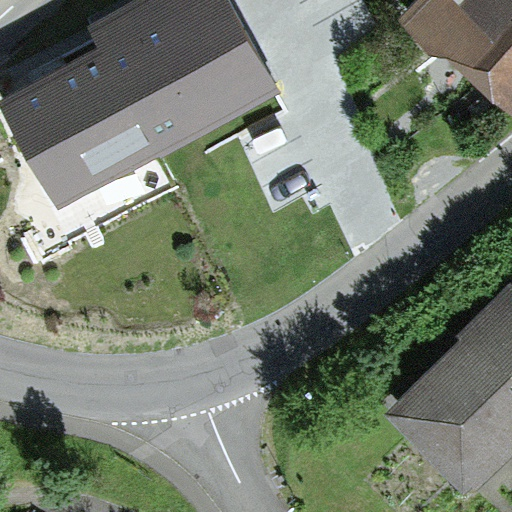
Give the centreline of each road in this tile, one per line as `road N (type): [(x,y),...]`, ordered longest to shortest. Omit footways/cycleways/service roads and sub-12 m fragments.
road 1 (tertiary): [(181,390),(261,358),(350,299),(511,165)]
road 2 (tertiary): [(0,369),(75,385),(181,390)]
road 3 (residential): [(251,511),(181,390)]
